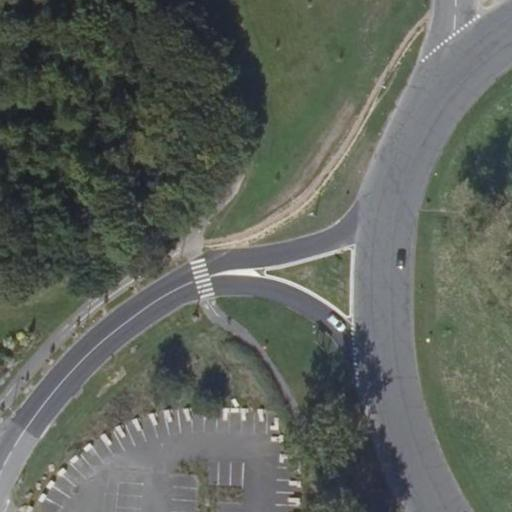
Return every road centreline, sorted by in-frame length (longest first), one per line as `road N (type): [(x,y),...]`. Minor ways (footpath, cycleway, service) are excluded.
road 1 (tertiary): [(199,278),(137,311),(84,355),(0,464)]
road 2 (unclassified): [(201,0),(239,99),(235,162),(191,245)]
road 3 (unclassified): [(209,304),(313,416),(358,511)]
road 4 (tertiary): [(199,278),(291,296),(325,319),(384,385)]
road 5 (tertiary): [(390,190),(354,229),(314,249),(199,278)]
road 6 (secondary): [(390,190),(379,252),(384,385)]
road 7 (secondary): [(384,385),(435,511)]
